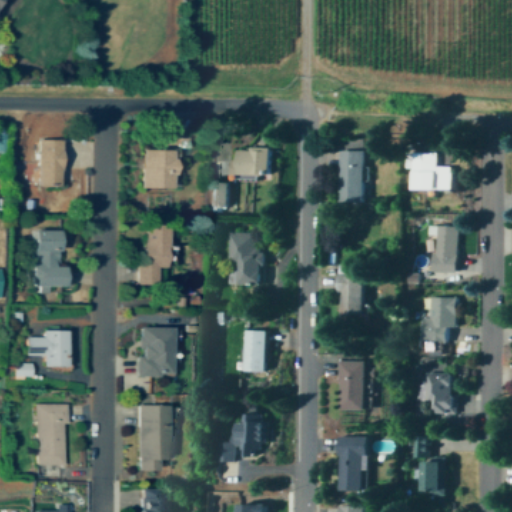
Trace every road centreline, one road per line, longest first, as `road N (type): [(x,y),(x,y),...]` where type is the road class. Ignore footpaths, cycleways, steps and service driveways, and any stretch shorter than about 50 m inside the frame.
road 1 (residential): [(99,511),(105,103)]
road 2 (residential): [(302,511),(300,111)]
road 3 (residential): [(484,511),(492,120)]
road 4 (residential): [(0,101),(300,111)]
